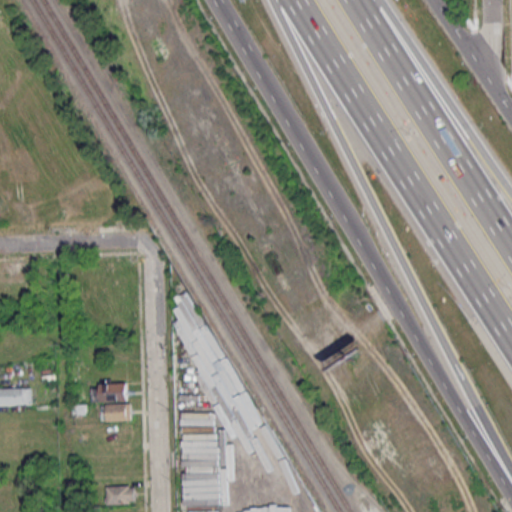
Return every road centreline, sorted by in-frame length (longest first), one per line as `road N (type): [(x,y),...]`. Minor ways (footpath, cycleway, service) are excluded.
road 1 (motorway): [(277,0),(314,91),(511,482)]
road 2 (motorway): [(292,0),(511,345)]
road 3 (secondary): [(339,210),(511,497)]
road 4 (motorway): [(511,251),(360,12)]
road 5 (residential): [(155,511),(147,248)]
road 6 (secondary): [(213,0),(339,210)]
road 7 (motorway): [(511,192),(360,12)]
road 8 (residential): [(147,248),(133,241),(0,246)]
road 9 (secondary): [(511,119),(431,0)]
